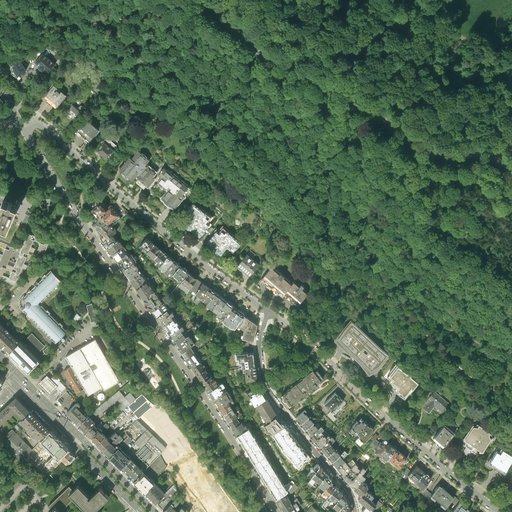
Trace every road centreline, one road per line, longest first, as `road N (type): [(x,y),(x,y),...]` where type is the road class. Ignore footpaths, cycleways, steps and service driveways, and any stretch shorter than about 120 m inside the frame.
road 1 (track): [(70,2),(247,129),(353,272),(420,326)]
road 2 (residential): [(24,129),(276,511)]
road 3 (unclassified): [(259,53),(397,261),(463,321),(511,351)]
road 4 (track): [(332,244),(254,186),(218,141),(170,115),(75,32),(20,34)]
road 5 (residential): [(24,129),(38,123),(48,130),(268,309)]
road 6 (residential): [(268,309),(500,511)]
road 7 (unclassified): [(371,111),(358,140),(370,173),(430,228),(511,285)]
road 8 (residential): [(268,309),(259,347),(266,384),(345,486),(355,511)]
road 9 (track): [(511,392),(477,381),(450,357),(374,264)]
road 10 (primary): [(154,511),(23,379)]
road 11 (primary): [(16,386),(140,511)]
road 12 (unclassified): [(511,164),(441,148),(371,111)]
road 13 (track): [(511,73),(438,44),(409,20),(402,0)]
road 14 (unclassified): [(259,53),(371,111)]
